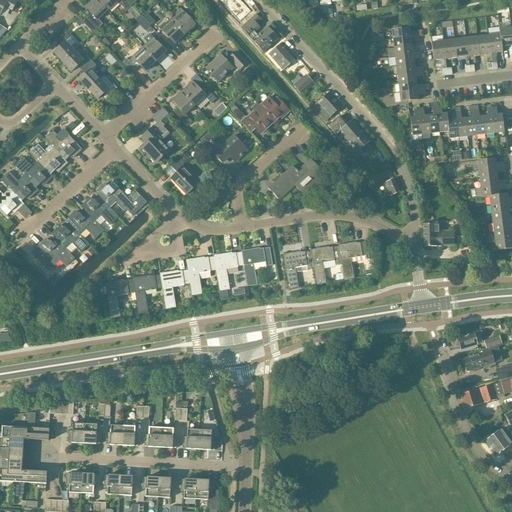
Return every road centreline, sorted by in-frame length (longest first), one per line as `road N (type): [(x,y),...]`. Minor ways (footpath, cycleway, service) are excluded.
road 1 (residential): [(414,244),(403,162),(265,0)]
road 2 (tertiary): [(0,375),(235,339)]
road 3 (residential): [(245,467),(48,457)]
road 4 (tertiary): [(235,339),(424,308)]
road 5 (residential): [(511,481),(486,466),(464,437),(429,325)]
road 6 (residential): [(414,244),(337,216),(240,227)]
road 7 (residential): [(240,227),(186,222),(116,146)]
road 8 (residential): [(0,251),(116,146)]
road 9 (residential): [(511,74),(431,83),(415,9)]
road 10 (residential): [(109,130),(215,44)]
road 11 (residential): [(245,467),(235,339)]
road 12 (residential): [(240,227),(239,181),(297,131)]
